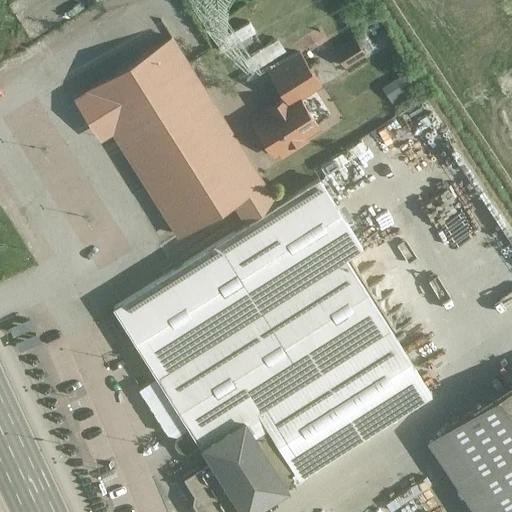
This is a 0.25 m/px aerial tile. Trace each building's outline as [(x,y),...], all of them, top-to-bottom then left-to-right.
[(250,69),(285,48),(277,35),(242,56),(250,69)] [(336,50),(347,68),(367,57),(356,38),(336,50)] [(104,140),(111,136),(182,240),(234,209),(246,224),(282,201),(176,40),(77,99),(104,140)] [(300,52),(269,72),(279,86),(310,67),(300,52)] [(310,67),(279,86),(285,97),(296,90),(300,96),(320,82),(310,67)] [(270,112),(253,123),(266,143),(272,139),(279,151),(282,155),(306,138),(304,135),(318,126),(300,96),(296,90),(285,97),(268,108),(270,112)] [(327,171),(367,147),(361,137),(321,162),(327,171)] [(322,181),(113,311),(208,462),(178,481),(197,511),(260,511),(292,493),(293,482),(290,477),(427,392),(344,260),(364,248),(322,181)] [(511,511),(511,391),(435,443),(481,511),(511,511)]
